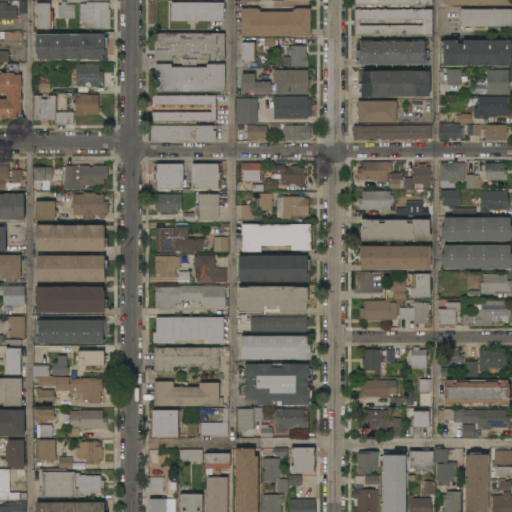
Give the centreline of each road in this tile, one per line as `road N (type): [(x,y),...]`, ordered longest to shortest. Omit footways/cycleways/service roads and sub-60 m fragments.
road 1 (residential): [(131,150),(511,149)]
road 2 (residential): [(133,511),(130,143)]
road 3 (residential): [(336,337),(336,0)]
road 4 (residential): [(511,337),(336,337)]
road 5 (residential): [(336,511),(336,337)]
road 6 (residential): [(130,143),(131,0)]
road 7 (residential): [(0,144),(130,143)]
